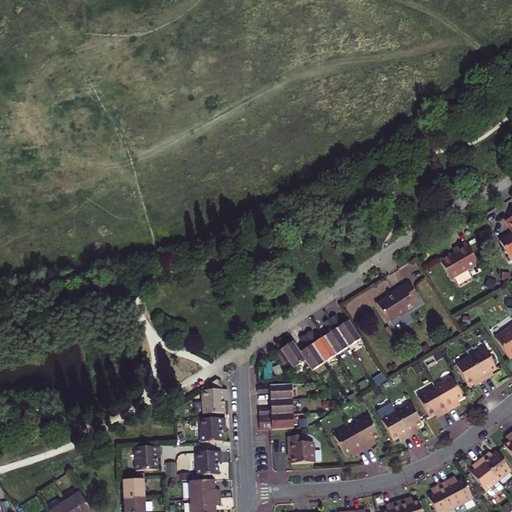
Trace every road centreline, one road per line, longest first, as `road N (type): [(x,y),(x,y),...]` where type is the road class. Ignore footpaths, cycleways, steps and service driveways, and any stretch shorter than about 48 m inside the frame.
road 1 (residential): [(243,351),(511,174)]
road 2 (residential): [(248,494),(391,480),(434,461),(511,401)]
road 3 (residential): [(243,351),(248,494)]
